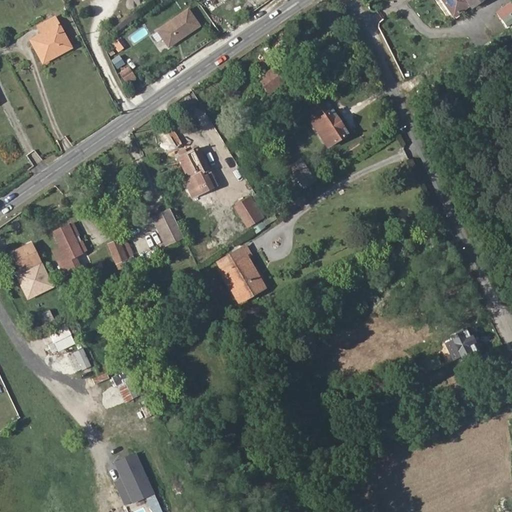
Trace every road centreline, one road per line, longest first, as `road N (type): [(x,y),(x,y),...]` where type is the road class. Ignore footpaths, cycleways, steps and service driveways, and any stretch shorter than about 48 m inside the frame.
road 1 (tertiary): [(303,0),(0,210)]
road 2 (unclassified): [(511,320),(350,0)]
